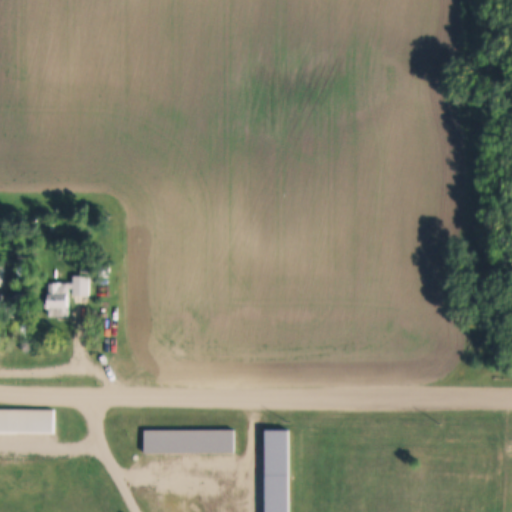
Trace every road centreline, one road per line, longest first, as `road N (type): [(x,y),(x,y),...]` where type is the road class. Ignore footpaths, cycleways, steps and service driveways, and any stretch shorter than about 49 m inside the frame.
road 1 (residential): [(511,397),(0,393)]
road 2 (residential): [(138,511),(98,440),(97,396)]
